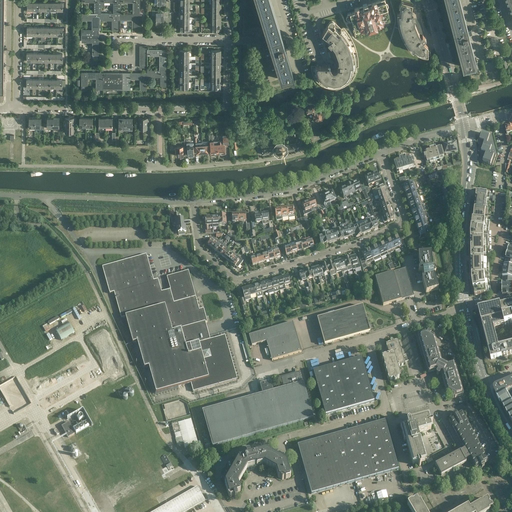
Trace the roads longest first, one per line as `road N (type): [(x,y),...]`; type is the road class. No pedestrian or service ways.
road 1 (unclassified): [(47,197),(88,254),(167,249),(222,295),(245,374),(368,338)]
road 2 (residential): [(228,104),(16,109),(17,0)]
road 3 (residential): [(149,170),(284,158),(455,91)]
road 4 (residential): [(403,223),(236,279),(198,249),(192,200)]
road 5 (unclassified): [(218,507),(163,437),(108,319)]
road 6 (residential): [(192,200),(291,189),(381,152)]
road 7 (secondary): [(464,310),(464,126)]
road 8 (unclassified): [(108,319),(68,248),(47,226),(17,220),(18,197)]
road 9 (residential): [(464,310),(494,299),(498,197)]
road 10 (unclassified): [(171,201),(47,197)]
